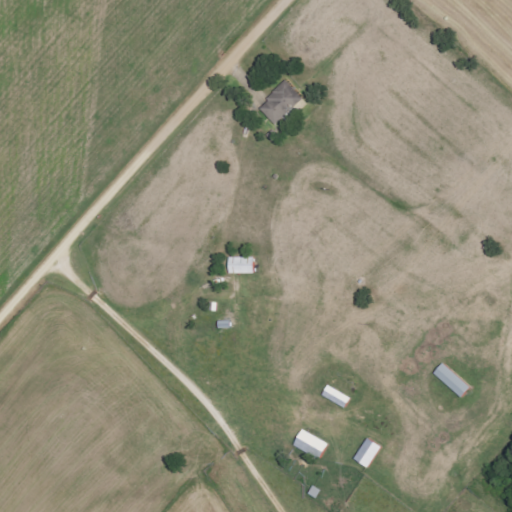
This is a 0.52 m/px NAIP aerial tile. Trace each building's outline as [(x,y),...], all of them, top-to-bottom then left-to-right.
[(276,124),(306,102),(292,83),(262,106),(276,124)] [(233,275),(259,275),(259,259),(233,258),(233,275)] [(466,400),(475,389),(447,364),(438,375),(466,400)] [(349,410),(355,400),(332,387),(326,397),(349,410)] [(298,447),(325,462),(333,445),(306,431),(298,447)] [(358,461),(373,470),(387,449),(373,439),(358,461)]
